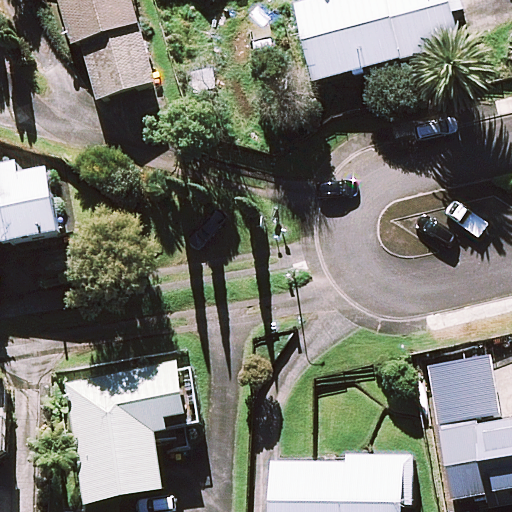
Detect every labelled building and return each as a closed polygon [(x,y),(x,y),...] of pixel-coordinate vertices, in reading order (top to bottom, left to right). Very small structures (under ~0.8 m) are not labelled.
[(159,88),(133,0),(57,0),(71,49),(83,46),(99,105),(159,88)] [(340,0),(299,9),(315,85),(475,50),(463,0),(340,0)] [(22,184),(20,171),(2,174),(0,163),(0,251),(64,241),(54,179),(22,184)] [(511,421),(504,422),(494,361),(431,371),(453,511),(501,511),(500,500),(511,497),(511,421)] [(202,427),(190,366),(66,390),(88,510),(168,495),(157,435),(202,427)] [(404,511),(404,508),(413,508),(414,465),(348,463),(348,469),(275,468),(274,511),(404,511)]
